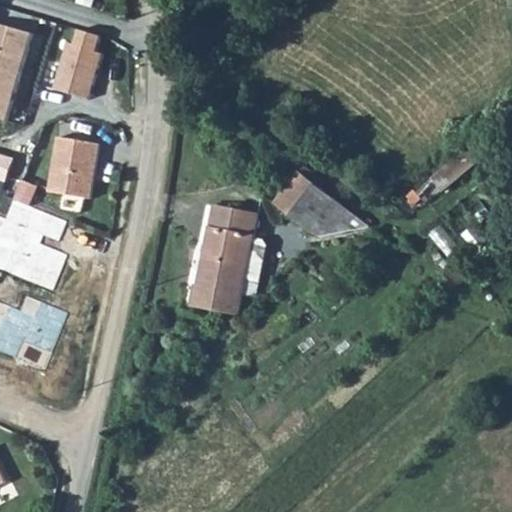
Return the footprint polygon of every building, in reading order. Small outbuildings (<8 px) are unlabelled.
[(24,30),(0,23),(0,116),(1,117),(18,54),(24,30)] [(35,33),(24,30),(18,54),(28,57),(35,33)] [(480,141),(491,154),(499,146),(495,142),(505,135),(498,126),(480,141)] [(105,144),(62,137),(53,193),(96,200),(105,144)] [(480,141),(435,179),(446,192),(491,154),(480,141)] [(276,204),(318,236),(342,204),(301,172),(276,204)] [(32,209),(42,188),(28,181),(17,201),(32,209)] [(193,305),(241,315),(247,281),(262,283),(268,246),(265,241),(255,239),(259,216),(215,206),(200,285),(197,284),(193,305)] [(0,487),(10,482),(0,460),(0,487)]
